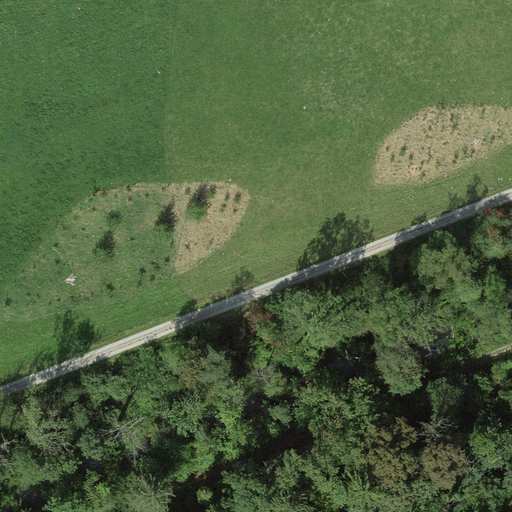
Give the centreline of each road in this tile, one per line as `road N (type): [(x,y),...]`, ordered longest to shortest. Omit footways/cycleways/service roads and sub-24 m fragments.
road 1 (track): [(511,196),(0,394)]
road 2 (track): [(511,360),(113,511)]
